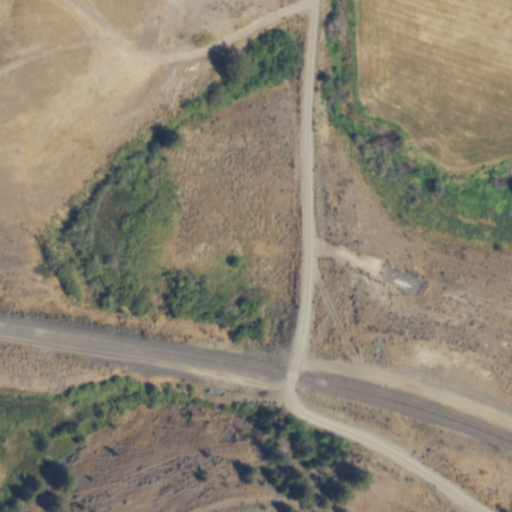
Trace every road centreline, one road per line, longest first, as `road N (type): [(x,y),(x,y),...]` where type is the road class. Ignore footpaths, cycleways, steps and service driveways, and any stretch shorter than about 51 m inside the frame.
road 1 (residential): [(480,511),(373,445),(300,414),(287,398),(302,306),(300,133),(311,0)]
road 2 (track): [(511,424),(433,392),(292,361)]
